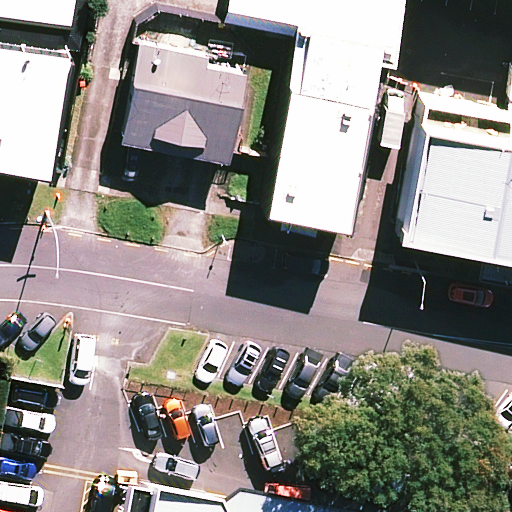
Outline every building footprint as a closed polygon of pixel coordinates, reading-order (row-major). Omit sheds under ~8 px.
[(26,0),(0,0),(0,13),(23,18),(26,0)] [(373,0),(288,0),(252,206),(335,220),(373,0)] [(226,55),(126,37),(110,131),(209,148),(226,55)] [(511,241),(511,99),(399,80),(375,218),(511,241)] [(368,511),(369,511),(219,484),(202,495),(115,481),(108,511),(368,511)]
